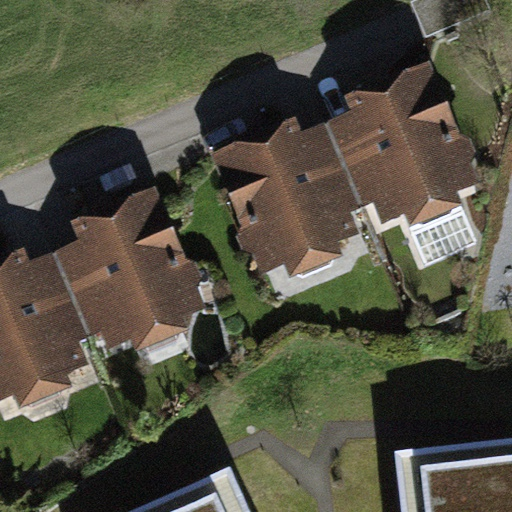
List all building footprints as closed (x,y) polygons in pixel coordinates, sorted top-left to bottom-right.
[(425,0),(412,7),(430,43),(494,11),(488,0),(425,0)] [(426,80),(326,120),(372,233),(471,193),(426,80)] [(313,128),(207,171),(254,287),(360,243),(313,128)] [(151,206),(56,244),(105,363),(199,324),(151,206)] [(41,255),(0,272),(0,403),(88,368),(41,255)] [(511,511),(511,447),(395,460),(400,511),(511,511)] [(150,511),(244,511),(229,478),(150,511)]
